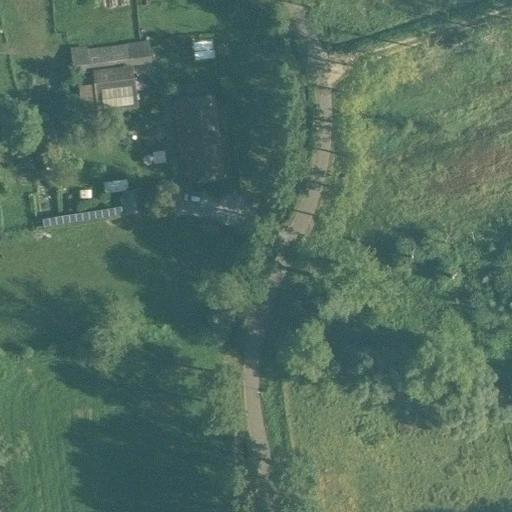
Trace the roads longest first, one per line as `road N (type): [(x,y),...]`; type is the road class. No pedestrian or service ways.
road 1 (unclassified): [(281,511),(254,424),(250,376),(270,289),(325,150),(324,65),(299,0)]
road 2 (track): [(324,65),(511,7)]
